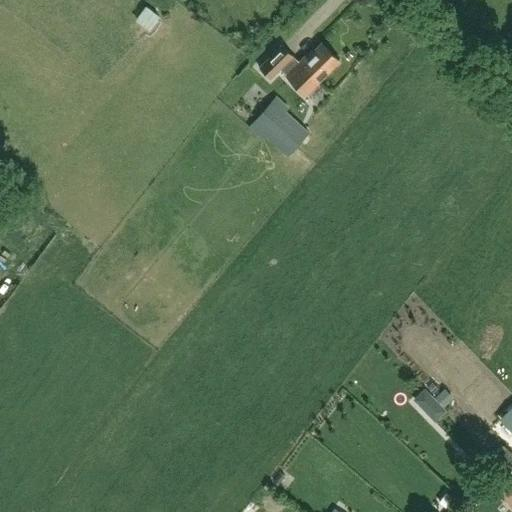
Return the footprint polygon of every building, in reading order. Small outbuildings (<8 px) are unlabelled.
[(145,7),(135,22),(148,31),(158,17),(145,7)] [(281,45),(258,67),(270,79),(280,68),(286,74),(285,75),(304,95),(317,82),(339,61),(321,42),(306,57),(305,55),(298,62),(281,45)] [(226,91),(245,111),(250,106),(231,86),(226,91)] [(308,131),(273,101),(253,125),(288,154),(308,131)] [(446,413),(424,390),(413,402),(434,424),(446,413)] [(453,400),(444,392),(435,400),(443,409),(453,400)] [(511,407),(503,416),(511,425),(511,407)] [(511,453),(503,445),(490,457),(511,479),(511,453)] [(511,481),(508,477),(495,464),(481,477),(511,508),(511,481)] [(281,471),(274,481),(279,485),(286,475),(281,471)]
